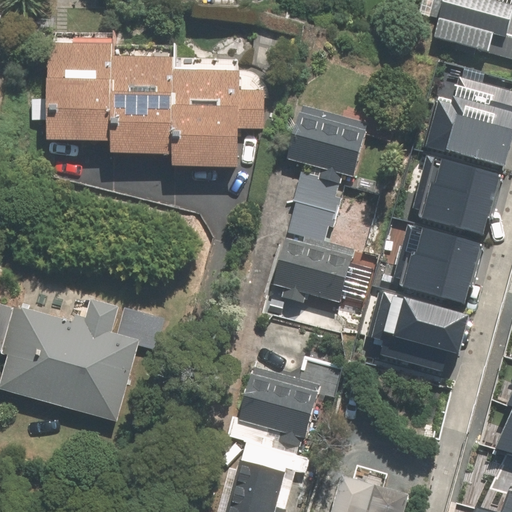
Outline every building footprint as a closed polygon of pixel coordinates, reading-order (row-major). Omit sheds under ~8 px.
[(511,5),(484,0),(454,0),(446,44),(511,56),(511,5)] [(116,35),(52,33),(50,141),(111,143),(110,157),(174,158),(174,169),(240,171),(241,130),(265,130),(266,93),(242,92),(243,61),(179,59),(180,48),(116,46),(116,35)] [(430,144),(507,164),(511,146),(511,84),(450,68),(430,144)] [(285,164),(350,179),(360,134),(296,119),(285,164)] [(412,212),(489,232),(504,174),(427,154),(412,212)] [(393,281),(469,302),(486,244),(409,223),(393,281)] [(272,289),(337,304),(347,259),(283,244),(272,289)] [(468,310),(391,289),(377,342),(453,363),(468,310)] [(0,353),(8,356),(0,385),(0,388),(118,420),(139,344),(114,337),(121,310),(90,302),(83,328),(0,305),(0,353)] [(321,384),(254,366),(240,420),(306,438),(321,384)] [(511,382),(500,406),(506,411),(495,445),(511,449),(511,382)] [(230,467),(217,511),(286,511),(301,457),(245,441),(238,469),(230,467)] [(405,511),(410,496),(343,476),(332,511),(405,511)]
